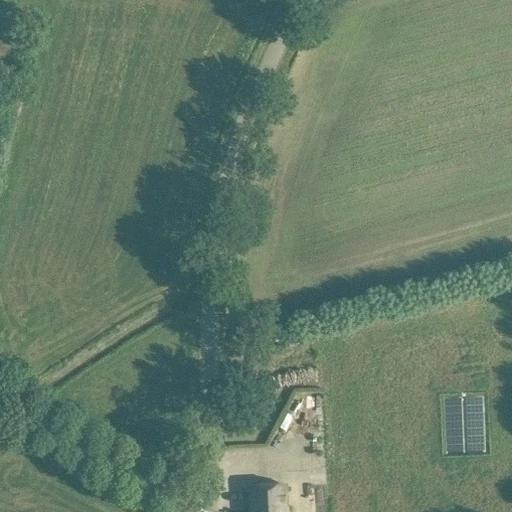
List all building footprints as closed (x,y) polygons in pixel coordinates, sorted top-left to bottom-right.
[(0,42),(0,99),(15,46),(0,42)] [(511,334),(328,343),(331,390),(511,382),(511,334)] [(511,404),(330,411),(332,461),(511,454),(511,404)] [(508,511),(509,503),(452,505),(451,477),(365,479),(365,511),(508,511)] [(316,482),(316,511),(340,511),(340,482),(316,482)] [(288,511),(287,486),(250,487),(250,511),(288,511)]
